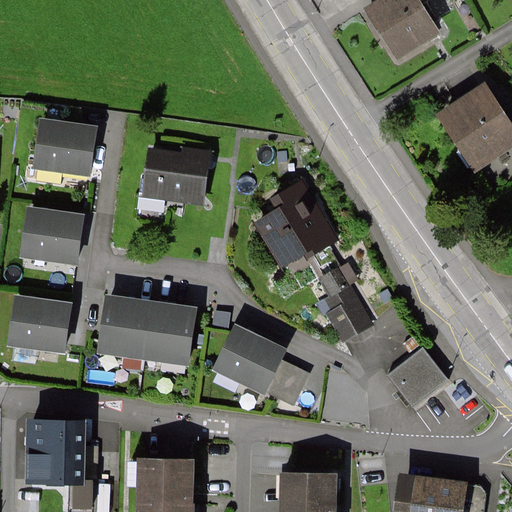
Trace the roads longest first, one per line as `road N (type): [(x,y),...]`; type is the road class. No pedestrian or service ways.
road 1 (residential): [(0,394),(389,445),(472,448),(511,429)]
road 2 (tertiary): [(268,0),(347,130),(511,363)]
